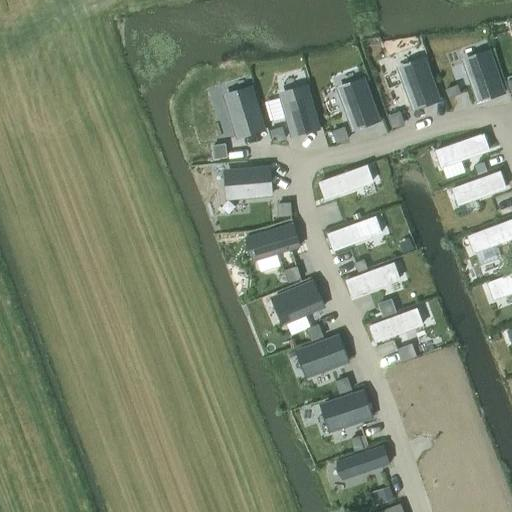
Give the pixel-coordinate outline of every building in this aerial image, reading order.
[(491,53),(464,63),(478,102),(504,93),(491,53)] [(425,61),(399,70),(413,109),(439,100),(425,61)] [(365,81),(338,91),(353,130),(379,120),(365,81)] [(456,84),(443,88),(447,98),(459,93),(456,84)] [(307,89),(280,97),(290,135),(318,128),(307,89)] [(252,92),(226,100),(238,140),(265,131),(252,92)] [(399,111),(387,115),(391,128),(403,123),(399,111)] [(282,127),(270,130),(273,142),(285,139),(282,127)] [(344,127),(332,131),(337,143),(348,139),(344,127)] [(483,134),(436,150),(441,166),(489,150),(483,134)] [(227,144),(213,146),(215,159),(229,157),(227,144)] [(366,165),(319,182),(325,198),(372,181),(366,165)] [(269,167),(228,170),(230,198),(271,195),(269,167)] [(500,171),(453,188),(458,204),(505,187),(500,171)] [(291,203),(278,204),(279,217),(292,215),(291,203)] [(375,216),(328,233),(333,249),(380,232),(375,216)] [(511,219),(468,236),(474,252),(511,237),(511,219)] [(292,222),(246,236),(250,248),(253,247),(256,258),(299,245),(292,222)] [(355,262),(345,266),(348,275),(358,272),(355,262)] [(393,263),(346,280),(352,296),(399,279),(393,263)] [(299,266),(287,270),(291,283),(303,279),(299,266)] [(511,273),(488,282),(494,298),(511,291),(511,273)] [(313,280),(275,296),(286,322),(324,306),(313,280)] [(271,296),(264,299),(276,325),(283,322),(271,296)] [(416,308),(369,325),(375,341),(422,324),(416,308)] [(325,322),(312,327),(317,339),(330,334),(325,322)] [(338,334),(299,348),(309,375),(348,360),(338,334)] [(429,356),(388,371),(393,386),(435,371),(429,356)] [(349,378),(336,382),(340,394),(353,390),(349,378)] [(364,389),(324,402),(333,429),(372,416),(364,389)] [(447,403),(406,418),(411,433),(453,418),(447,403)] [(361,436),(351,439),(355,451),(365,448),(361,436)] [(383,445),(339,460),(344,473),(349,475),(389,462),(383,445)] [(465,451),(424,467),(430,482),(471,466),(465,451)] [(389,487),(376,491),(380,502),(393,498),(389,487)] [(487,511),(482,497),(443,511),(487,511)]
